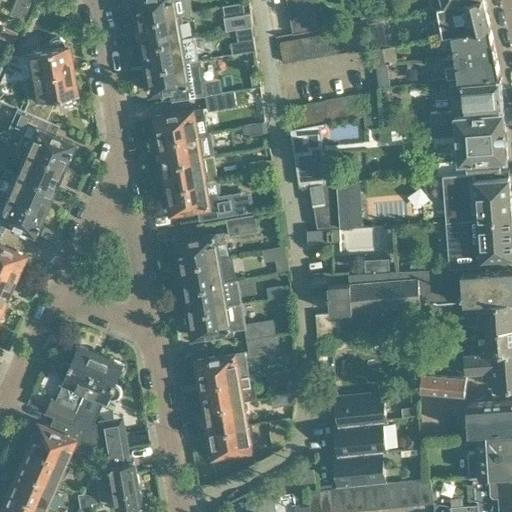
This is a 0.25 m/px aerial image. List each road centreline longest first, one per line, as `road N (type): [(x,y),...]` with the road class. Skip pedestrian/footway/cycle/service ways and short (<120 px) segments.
road 1 (residential): [(103,197),(118,132),(95,0)]
road 2 (residential): [(185,511),(148,321)]
road 3 (residential): [(148,321),(125,207),(103,197)]
road 4 (residential): [(0,420),(57,293)]
